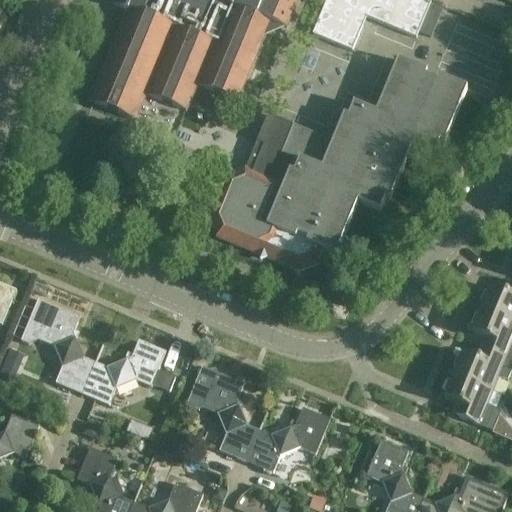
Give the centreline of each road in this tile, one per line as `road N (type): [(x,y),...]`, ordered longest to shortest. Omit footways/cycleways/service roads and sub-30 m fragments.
road 1 (tertiary): [(0,229),(317,352),(371,333),(511,173)]
road 2 (residential): [(0,136),(56,0)]
